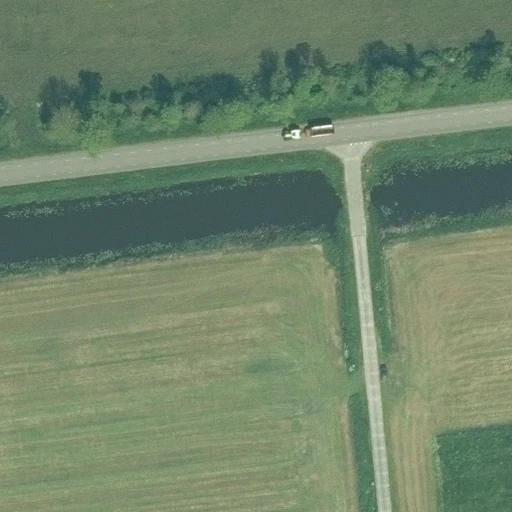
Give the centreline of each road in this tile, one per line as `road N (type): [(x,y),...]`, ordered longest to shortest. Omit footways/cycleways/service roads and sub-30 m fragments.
road 1 (unclassified): [(347,132),(383,511)]
road 2 (tertiary): [(0,174),(347,132)]
road 3 (tertiary): [(347,132),(511,113)]
